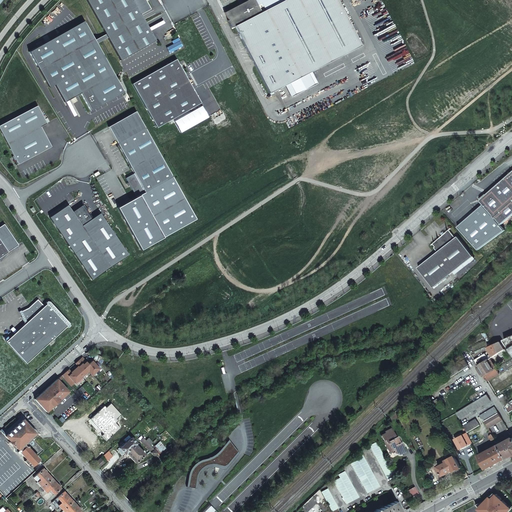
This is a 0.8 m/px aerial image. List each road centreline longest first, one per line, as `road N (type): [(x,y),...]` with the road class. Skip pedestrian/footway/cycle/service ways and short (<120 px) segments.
road 1 (unclassified): [(102,329),(164,352),(279,321),(351,279),(511,139)]
road 2 (unclassified): [(2,181),(102,329)]
road 3 (unknown): [(232,371),(385,303)]
road 4 (unknown): [(228,360),(380,292)]
road 5 (residential): [(128,511),(24,399)]
